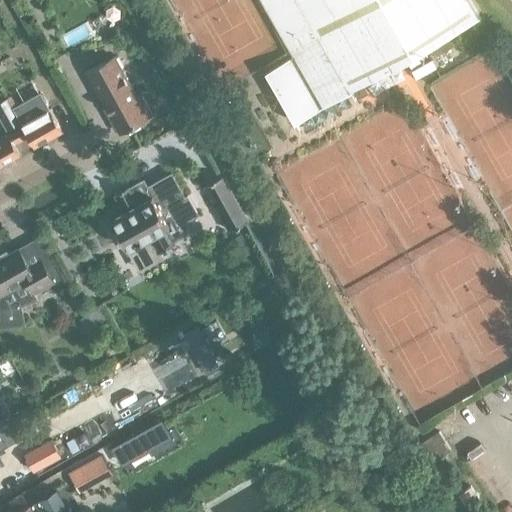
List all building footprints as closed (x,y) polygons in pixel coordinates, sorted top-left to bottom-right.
[(265,70),(269,77),(295,122),(352,89),(351,88),(480,15),(471,0),(261,0),(293,54),(265,70)] [(120,131),(150,115),(116,55),(87,71),(120,131)] [(63,128),(51,107),(49,108),(41,95),(38,93),(14,107),(8,97),(1,101),(22,139),(28,135),(34,145),(63,128)] [(0,163),(20,153),(15,142),(22,139),(1,101),(0,101),(0,118),(8,132),(0,136),(0,163)] [(129,184),(115,192),(124,210),(112,217),(112,216),(111,217),(115,225),(111,227),(119,242),(123,240),(128,248),(129,247),(136,242),(138,245),(143,242),(142,239),(149,235),(157,250),(158,251),(165,247),(165,248),(167,246),(174,242),(173,241),(172,240),(185,233),(179,223),(195,215),(194,214),(197,212),(188,195),(185,196),(171,172),(148,185),(144,178),(130,186),(129,185),(130,185),(129,184)] [(247,218),(223,175),(223,174),(204,184),(205,185),(229,228),(230,229),(248,219),(247,218)] [(43,260),(32,242),(20,248),(19,246),(0,256),(0,296),(0,297),(0,298),(0,309),(23,306),(22,303),(38,296),(36,292),(62,277),(50,256),(43,260)] [(101,307),(80,318),(85,328),(106,317),(101,307)] [(138,352),(163,396),(202,374),(177,329),(138,352)] [(10,356),(0,361),(0,376),(4,382),(20,373),(10,356)] [(69,424),(74,439),(114,426),(108,410),(69,424)] [(120,441),(112,446),(117,456),(126,451),(131,460),(173,436),(163,419),(121,443),(120,441)] [(0,461),(0,447),(21,436),(12,420),(5,424),(0,426),(0,464),(1,463),(0,461)] [(52,438),(24,453),(33,469),(61,454),(52,438)] [(60,486),(42,497),(50,511),(57,511),(69,505),(66,499),(90,485),(114,472),(102,452),(79,466),(56,479),(60,486)] [(471,506),(482,499),(470,482),(459,489),(471,506)] [(37,511),(32,502),(14,511),(37,511)]
